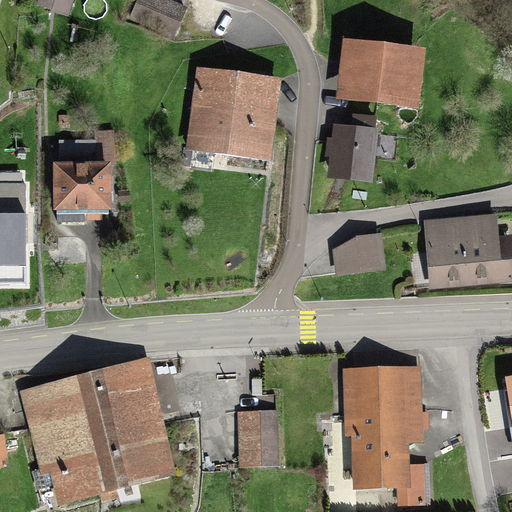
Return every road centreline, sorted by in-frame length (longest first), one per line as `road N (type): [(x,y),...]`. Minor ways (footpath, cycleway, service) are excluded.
road 1 (primary): [(272,329),(0,352)]
road 2 (residential): [(235,0),(265,9),(300,48),(306,86),(297,232)]
road 3 (primary): [(511,318),(272,329)]
road 4 (residential): [(297,232),(511,197)]
